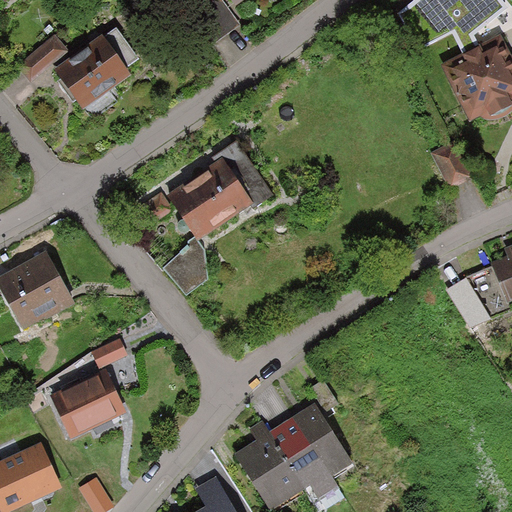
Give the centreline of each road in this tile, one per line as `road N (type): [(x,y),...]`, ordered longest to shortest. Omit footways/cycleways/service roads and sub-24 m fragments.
road 1 (residential): [(68,189),(338,0)]
road 2 (residential): [(233,387),(433,252),(511,216)]
road 3 (residential): [(233,387),(68,189)]
road 4 (residential): [(130,511),(233,387)]
